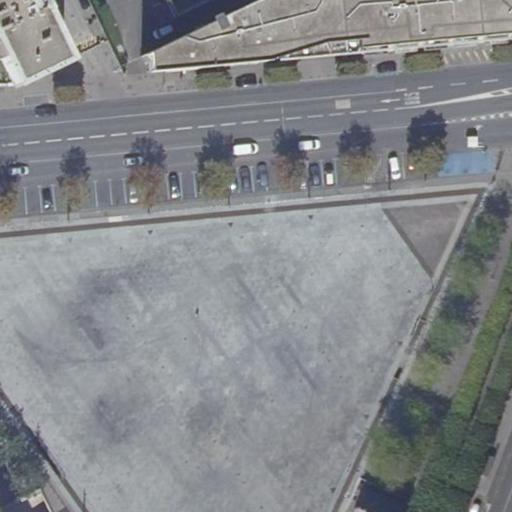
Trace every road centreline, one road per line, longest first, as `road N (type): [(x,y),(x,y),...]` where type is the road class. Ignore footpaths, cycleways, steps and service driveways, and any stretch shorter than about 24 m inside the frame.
road 1 (secondary): [(511,69),(0,119)]
road 2 (secondary): [(0,174),(511,126)]
road 3 (residential): [(511,99),(0,146)]
